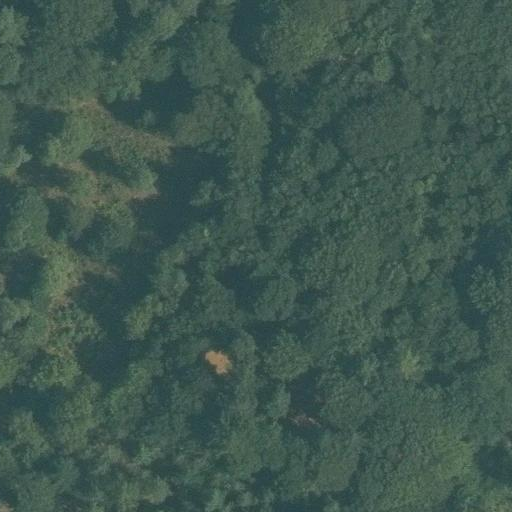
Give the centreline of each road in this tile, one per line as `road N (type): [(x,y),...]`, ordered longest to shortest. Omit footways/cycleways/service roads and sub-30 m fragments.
road 1 (track): [(364,0),(261,210),(104,407),(50,449)]
road 2 (track): [(366,511),(511,300)]
